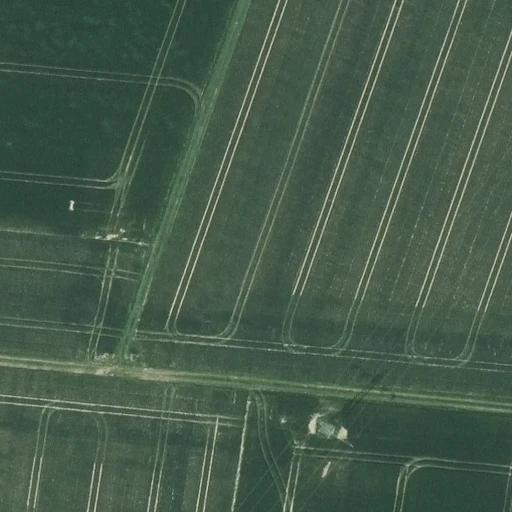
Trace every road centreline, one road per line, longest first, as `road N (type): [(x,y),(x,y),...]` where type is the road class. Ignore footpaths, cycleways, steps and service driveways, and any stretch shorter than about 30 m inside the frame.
road 1 (track): [(0,359),(511,403)]
road 2 (track): [(122,371),(249,0)]
